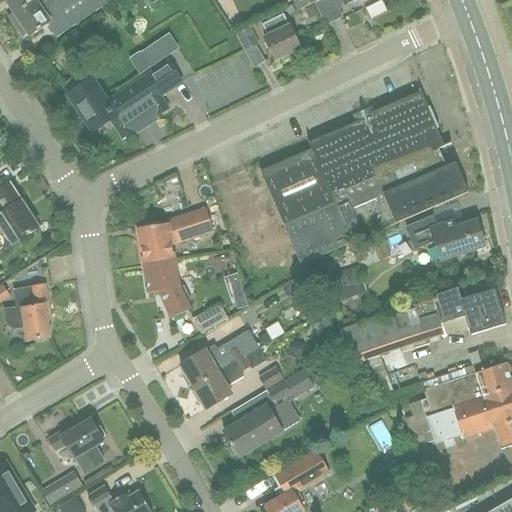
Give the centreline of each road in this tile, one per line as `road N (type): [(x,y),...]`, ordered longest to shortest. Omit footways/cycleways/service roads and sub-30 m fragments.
road 1 (residential): [(73,202),(466,21)]
road 2 (residential): [(202,511),(108,356)]
road 3 (residential): [(108,356),(73,202)]
road 4 (residential): [(73,202),(0,92)]
road 5 (residential): [(0,424),(108,356)]
